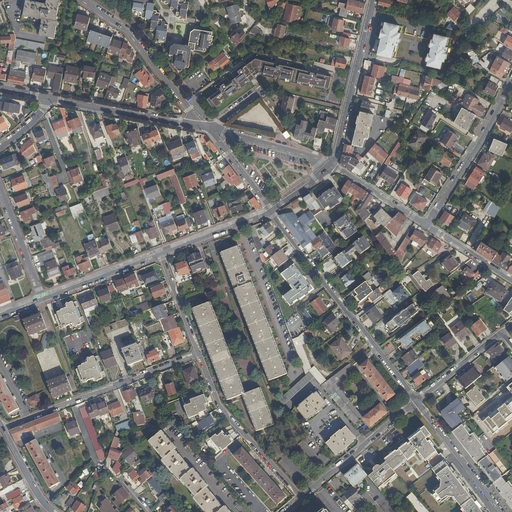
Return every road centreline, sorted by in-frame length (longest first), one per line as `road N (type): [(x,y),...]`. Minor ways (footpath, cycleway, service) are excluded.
road 1 (tertiary): [(272,211),(416,401)]
road 2 (residential): [(2,428),(198,353)]
road 3 (residential): [(82,0),(124,29),(204,127)]
road 4 (residential): [(299,496),(221,409),(198,353)]
road 5 (residential): [(332,166),(372,0)]
road 6 (residential): [(511,77),(423,223)]
road 7 (tertiary): [(50,98),(204,127)]
road 8 (residential): [(299,496),(416,401)]
road 9 (tertiary): [(416,401),(501,511)]
road 10 (residential): [(43,299),(160,254)]
road 11 (residential): [(160,254),(272,211)]
